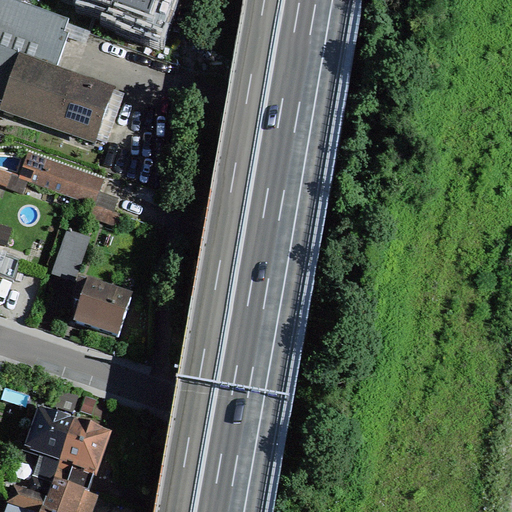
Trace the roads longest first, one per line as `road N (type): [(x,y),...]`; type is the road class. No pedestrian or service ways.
road 1 (motorway): [(273,0),(179,511)]
road 2 (motorway): [(232,511),(323,0)]
road 3 (residential): [(303,0),(227,417)]
road 4 (residential): [(227,417),(0,338)]
